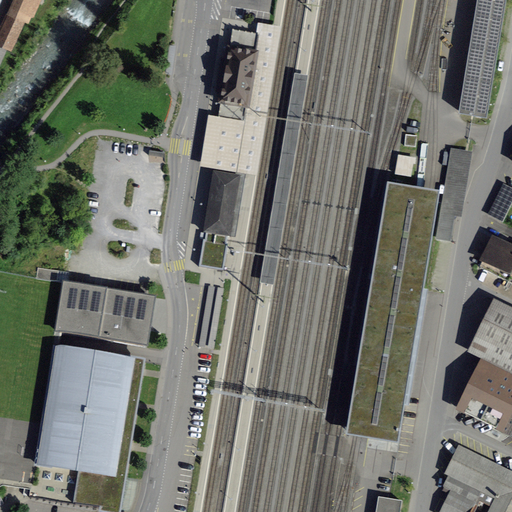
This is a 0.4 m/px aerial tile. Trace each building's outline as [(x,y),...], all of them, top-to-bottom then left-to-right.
[(33,15),(39,0),(13,0),(12,5),(33,15)] [(476,0),(458,111),(485,115),(503,0),(476,0)] [(8,13),(0,31),(0,42),(10,47),(23,20),(8,13)] [(235,20),(232,31),(258,35),(244,123),(219,118),(208,117),(201,169),(257,178),(282,28),(235,20)] [(258,35),(232,31),(219,118),(244,123),(258,35)] [(294,74),(260,284),(273,287),(307,76),(294,74)] [(214,173),(204,233),(206,233),(205,240),(203,240),(199,267),(223,271),(228,244),(226,244),(227,236),(229,237),(233,212),(240,213),(246,179),(214,173)] [(386,194),(347,428),(400,436),(438,202),(429,201),(417,199),(386,194)] [(480,267),(508,282),(511,273),(511,249),(494,240),(480,267)] [(156,299),(63,284),(55,333),(148,348),(156,299)] [(215,287),(208,286),(198,347),(205,348),(215,287)] [(224,289),(218,288),(208,349),(214,350),(224,289)] [(489,358),(484,367),(511,380),(511,319),(495,311),(475,352),(489,358)] [(96,350),(57,344),(40,450),(38,450),(33,482),(32,482),(29,497),(46,500),(116,511),(144,358),(96,350)] [(511,380),(484,367),(483,366),(461,410),(511,436),(511,380)] [(511,511),(511,473),(459,448),(446,474),(449,476),(443,488),(451,492),(440,511),(511,511)] [(376,511),(400,511),(402,503),(378,500),(376,511)]
